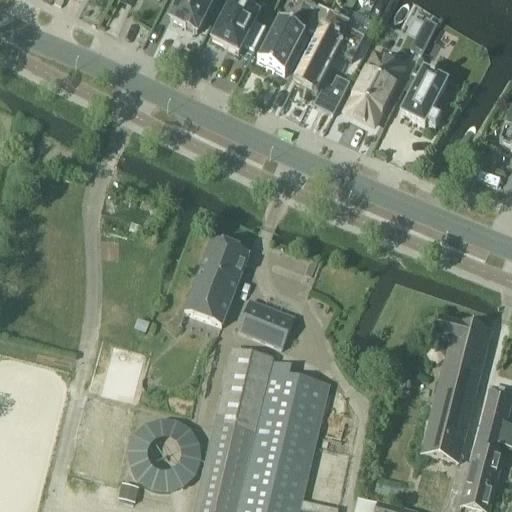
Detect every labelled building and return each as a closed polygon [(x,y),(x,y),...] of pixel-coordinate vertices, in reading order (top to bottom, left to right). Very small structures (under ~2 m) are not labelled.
[(180,0),(169,24),(183,32),(193,38),(193,37),(195,38),(214,0),(180,0)] [(231,6),(210,46),(237,59),(242,50),(253,55),(264,33),(254,28),(258,20),(253,17),(254,13),(253,9),(250,5),(247,4),(243,4),(239,5),(236,8),(235,8),(231,6)] [(317,10),(306,32),(318,38),(318,39),(329,17),(329,16),(317,10)] [(318,38),(293,87),(313,97),(333,57),(350,66),(363,41),(369,29),(352,20),(348,27),(338,22),(339,21),(334,18),(333,20),(329,17),(318,39),(318,38)] [(304,39),(277,25),(257,65),(256,66),(266,72),(265,74),(272,77),(273,75),(283,80),(284,79),(304,39)] [(414,44),(408,55),(419,60),(424,50),(414,44)] [(347,116),(373,130),(394,91),(391,89),(399,75),(372,62),(352,101),(355,102),(347,116)] [(421,74),(398,119),(423,132),(425,129),(434,134),(440,122),(431,117),(447,87),(434,80),(434,79),(430,77),(430,78),(421,74)] [(323,88),(312,111),(328,119),(332,121),(349,88),(345,86),(335,81),(330,92),(323,88)] [(511,114),(498,150),(511,155),(511,114)] [(71,172),(69,179),(77,181),(79,174),(71,172)] [(183,317),(220,331),(248,259),(211,245),(183,317)] [(237,337),(281,355),(293,324),(249,307),(237,337)] [(141,325),(137,335),(143,338),(147,327),(141,325)] [(448,349),(420,459),(457,469),(489,338),(441,326),(436,346),(448,349)] [(426,351),(424,358),(428,364),(435,366),(442,362),(443,355),(440,349),(433,347),(426,351)] [(111,349),(100,399),(132,405),(142,355),(111,349)] [(290,371),(231,356),(194,511),(299,511),(329,390),(288,380),(290,371)] [(489,393),(474,453),(497,459),(499,449),(511,452),(511,430),(504,429),(511,398),(489,393)] [(460,511),(459,511),(511,511),(511,482),(498,479),(502,460),(501,460),(497,459),(474,453),(464,495),(460,510),(460,511)] [(120,491),(118,502),(133,506),(135,495),(120,491)]
